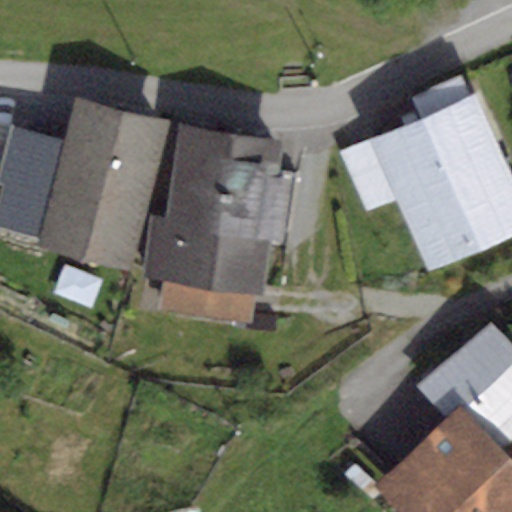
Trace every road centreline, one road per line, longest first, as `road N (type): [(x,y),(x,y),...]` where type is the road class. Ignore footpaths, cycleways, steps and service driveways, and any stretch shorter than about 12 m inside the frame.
road 1 (unclassified): [(0,81),(274,109),(349,99),(511,21)]
road 2 (track): [(336,408),(193,511)]
